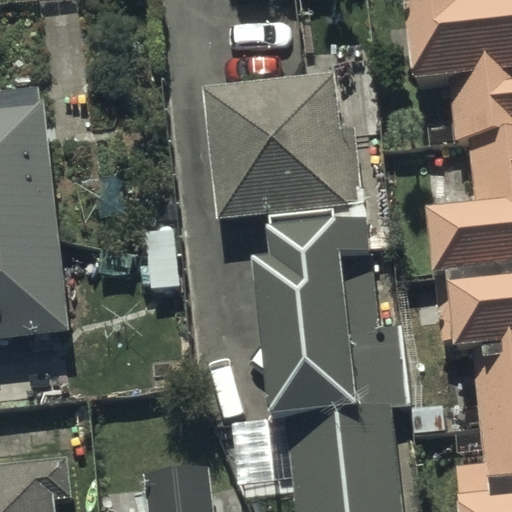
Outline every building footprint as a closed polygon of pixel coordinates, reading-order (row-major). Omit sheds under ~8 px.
[(511,511),(511,0),(456,0),(413,6),(421,87),(453,86),(458,145),(473,144),(480,204),(434,208),(442,274),(456,272),(462,347),(477,347),(489,464),(462,468),(466,511),(511,511)] [(339,71),(205,87),(221,222),(366,205),(357,129),(346,130),(339,71)] [(45,106),(0,109),(0,338),(65,333),(45,106)] [(288,416),(298,511),(409,511),(399,410),(416,408),(407,327),(383,329),(372,221),(339,225),(338,212),(273,219),(277,257),(259,258),(275,417),(288,416)] [(147,232),(152,290),(184,288),(179,229),(147,232)] [(64,458),(0,465),(0,511),(50,511),(49,501),(69,499),(64,458)] [(216,511),(212,471),(153,476),(156,511),(216,511)]
